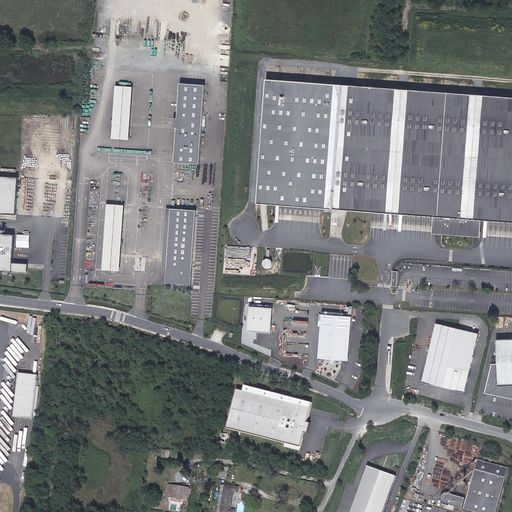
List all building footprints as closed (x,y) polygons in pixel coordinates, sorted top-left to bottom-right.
[(511,96),(265,79),(256,203),(435,215),(433,233),(481,236),(482,219),(511,221),(511,96)] [(198,163),(204,85),(179,83),(176,118),(173,117),(172,126),(176,126),(173,161),(198,163)] [(128,143),(133,91),(115,90),(111,142),(128,143)] [(0,215),(12,217),(15,179),(0,177),(0,215)] [(119,271),(124,205),(107,204),(102,270),(119,271)] [(190,285),(196,210),(171,208),(165,283),(190,285)] [(9,265),(11,237),(0,235),(0,273),(21,275),(22,266),(9,265)] [(265,257),(260,264),(269,270),(274,262),(265,257)] [(270,333),(272,308),(250,306),(248,331),(270,333)] [(348,360),(351,316),(318,314),(318,322),(321,322),(318,359),(348,360)] [(465,392),(478,333),(436,323),(422,382),(465,392)] [(511,338),(496,339),(497,364),(492,364),(484,394),(511,399),(511,338)] [(31,419),(37,376),(18,374),(12,417),(31,419)] [(309,427),(311,418),(312,418),(316,405),(243,383),(232,422),(306,442),(310,427),(309,427)] [(465,509),(476,511),(498,511),(509,466),(476,459),(465,509)] [(373,461),(353,511),(385,511),(401,472),(373,461)] [(229,476),(241,478),(242,467),(230,465),(229,476)] [(192,482),(171,479),(170,485),(166,485),(165,489),(175,491),(184,492),(184,488),(188,489),(189,485),(192,485),(192,482)] [(231,511),(237,511),(242,484),(231,482),(226,508),(231,509),(231,511)] [(242,490),(248,491),(248,485),(242,484),(237,511),(243,511),(244,508),(239,507),(242,490)] [(463,508),(466,498),(447,493),(445,493),(444,494),(442,501),(447,504),(463,508)]
